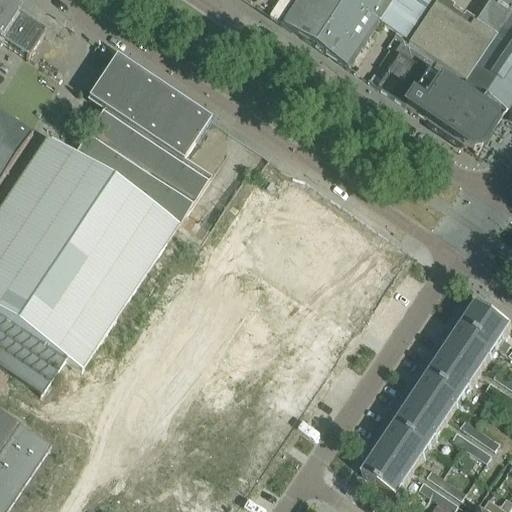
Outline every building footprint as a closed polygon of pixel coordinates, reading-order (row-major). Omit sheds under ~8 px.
[(298,0),(280,27),(315,50),(348,0),(298,0)] [(348,72),(378,26),(407,44),(408,45),(437,0),(348,0),(315,50),(348,72)] [(505,115),(511,105),(511,0),(492,0),(477,23),(465,15),(463,19),(451,11),(454,8),(442,0),(437,0),(408,45),(407,44),(405,48),(436,68),(464,86),(463,88),(505,115)] [(43,38),(15,19),(18,15),(0,3),(0,48),(2,45),(27,62),(43,38)] [(429,79),(436,68),(405,48),(377,92),(406,111),(421,89),(422,90),(429,79)] [(0,370),(42,398),(65,364),(80,375),(210,182),(183,164),(210,124),(116,60),(88,102),(106,114),(74,162),(46,143),(0,211),(0,370)] [(421,89),(406,111),(466,151),(466,152),(474,157),(477,158),(478,156),(483,148),(485,146),(490,138),(492,136),(497,128),(499,126),(498,125),(505,115),(463,88),(464,86),(436,68),(429,79),(422,90),(421,89)] [(0,186),(33,138),(0,116),(0,186)] [(478,308),(477,307),(467,322),(502,346),(511,330),(478,308)] [(468,397),(502,346),(467,322),(449,349),(447,347),(441,356),(443,357),(433,373),(468,397)] [(435,447),(468,397),(433,373),(415,399),(413,397),(407,406),(410,407),(399,423),(435,447)] [(511,384),(499,376),(494,382),(511,394),(511,384)] [(511,401),(491,387),(486,394),(511,411),(511,401)] [(0,511),(8,511),(51,449),(0,415),(0,511)] [(397,503),(435,447),(399,423),(382,449),(379,447),(373,456),(376,458),(362,479),(396,502),(397,503)] [(499,448),(465,425),(461,432),(495,455),(499,448)] [(492,460),(457,437),(452,444),(487,467),(492,460)] [(466,498),(432,475),(427,482),(461,505),(466,498)] [(456,511),(458,510),(424,487),(419,494),(445,511),(456,511)] [(511,511),(511,506),(506,503),(500,511),(497,511),(489,506),(484,511),(511,511)]
